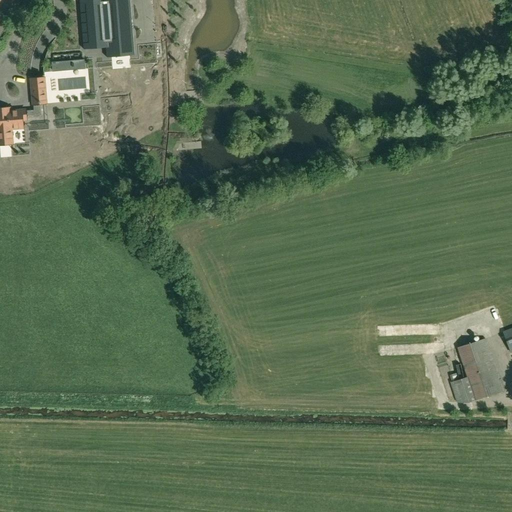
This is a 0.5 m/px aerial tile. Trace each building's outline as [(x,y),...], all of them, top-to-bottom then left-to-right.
[(79,0),(84,49),(106,47),(107,57),(134,55),(129,0),(79,0)] [(52,72),(86,69),(85,59),(51,62),(52,72)] [(0,145),(13,144),(12,129),(23,128),(23,120),(27,119),(27,118),(41,117),(40,104),(47,104),(45,78),(31,79),(33,105),(34,105),(34,110),(26,111),(26,110),(10,111),(10,108),(0,108),(0,145)] [(511,352),(511,351),(511,327),(503,331),(511,352)] [(457,403),(467,403),(503,391),(486,338),(458,347),(467,377),(450,382),(457,403)]
